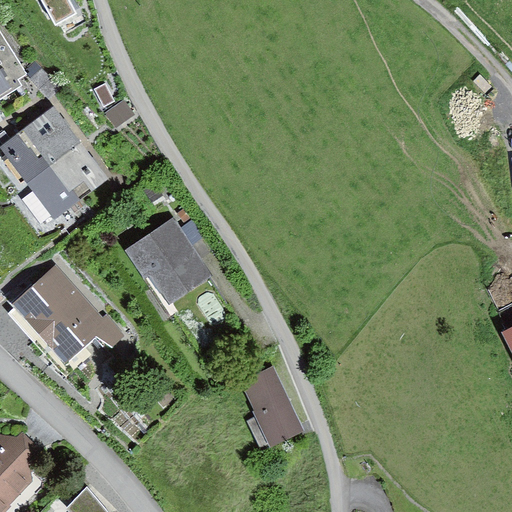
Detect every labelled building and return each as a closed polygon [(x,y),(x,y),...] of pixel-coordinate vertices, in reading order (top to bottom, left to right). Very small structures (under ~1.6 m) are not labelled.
[(0,74),(0,97),(10,92),(0,74)] [(46,76),(35,86),(51,102),(62,91),(46,76)] [(55,112),(0,151),(0,154),(48,223),(105,182),(55,112)] [(174,224),(132,250),(167,306),(208,280),(174,224)] [(101,330),(56,278),(13,315),(68,378),(93,356),(84,346),(101,330)] [(511,325),(503,330),(511,349),(511,325)] [(277,368),(243,381),(266,442),(300,429),(277,368)] [(3,438),(0,440),(0,511),(2,511),(34,481),(29,465),(40,453),(22,433),(16,436),(3,438)]
